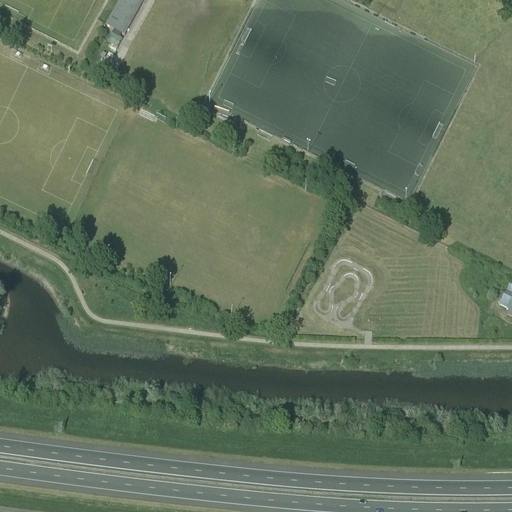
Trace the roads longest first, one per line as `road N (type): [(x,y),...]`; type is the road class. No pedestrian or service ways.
road 1 (motorway): [(0,466),(318,502),(511,509)]
road 2 (motorway): [(511,486),(290,478),(0,444)]
